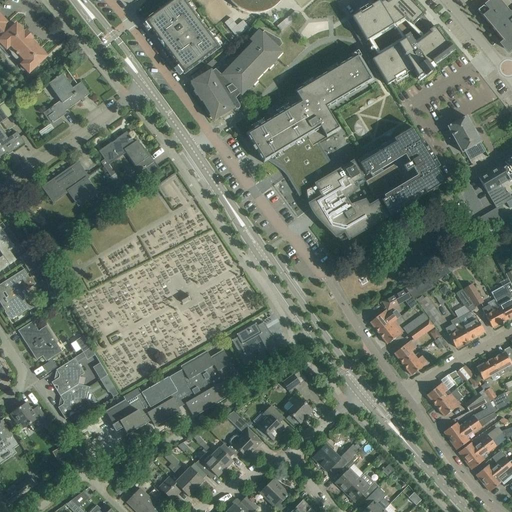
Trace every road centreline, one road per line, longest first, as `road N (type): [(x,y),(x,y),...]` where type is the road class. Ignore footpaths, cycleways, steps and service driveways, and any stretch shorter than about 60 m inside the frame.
road 1 (secondary): [(359,390),(192,151)]
road 2 (residential): [(212,137),(324,277)]
road 3 (residential): [(0,188),(143,81)]
road 4 (secondary): [(469,511),(359,390)]
road 5 (residential): [(499,511),(403,393)]
road 6 (residential): [(403,393),(511,329)]
